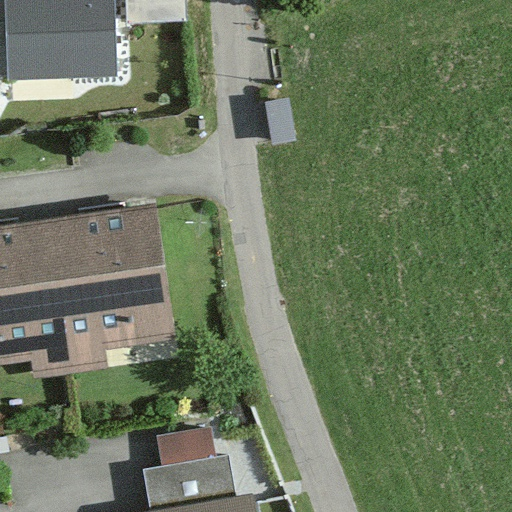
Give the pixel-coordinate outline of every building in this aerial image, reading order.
[(111,0),(8,0),(11,72),(114,69),(111,0)] [(186,0),(127,0),(128,20),(187,17),(186,0)] [(289,99),(267,102),(273,140),(295,137),(289,99)] [(0,245),(0,347),(35,343),(39,370),(102,361),(99,338),(165,329),(151,225),(0,245)] [(250,511),(249,505),(237,507),(229,454),(215,456),(210,429),(160,436),(165,469),(151,472),(157,511),(250,511)]
